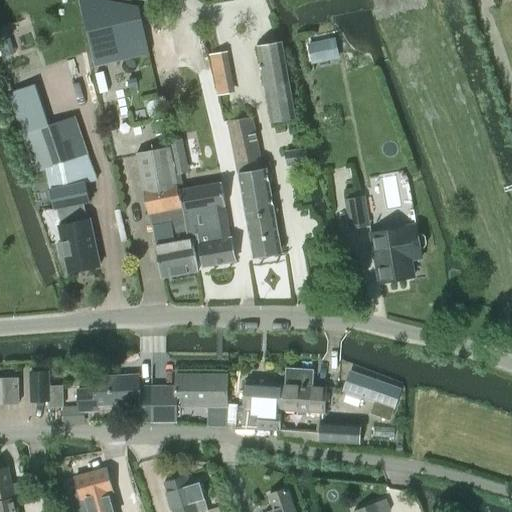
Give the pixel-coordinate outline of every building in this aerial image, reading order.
[(149,54),(138,5),(106,0),(80,0),(95,66),(149,54)] [(9,38),(0,41),(0,51),(2,57),(14,54),(9,38)] [(306,45),(310,65),(337,59),(333,40),(306,45)] [(296,118),(282,41),(256,46),(270,123),(296,118)] [(215,94),(235,90),(225,49),(205,54),(215,94)] [(96,181),(87,156),(75,118),(24,135),(37,173),(46,170),(50,189),(55,210),(58,209),(82,204),(89,202),(85,183),(96,181)] [(252,119),(228,123),(239,174),(253,259),(282,254),(267,170),(262,171),(252,119)] [(152,122),(154,135),(162,134),(159,121),(152,122)] [(169,147),(137,153),(138,161),(148,214),(151,214),(153,226),(163,278),(163,279),(197,272),(192,245),(191,238),(190,232),(187,232),(186,232),(183,220),(176,183),(169,147)] [(307,165),(306,150),(286,153),(288,168),(307,165)] [(221,183),(179,191),(184,219),(187,232),(190,232),(191,238),(198,236),(204,267),(235,261),(232,244),(231,239),(229,239),(224,207),(226,207),(221,183)] [(352,230),(367,228),(363,200),(347,203),(352,230)] [(86,221),(82,204),(58,209),(62,226),(58,227),(62,243),(57,244),(60,258),(65,257),(68,273),(99,266),(89,220),(86,221)] [(411,236),(408,227),(364,237),(375,286),(408,279),(404,262),(416,259),(414,250),(417,249),(419,245),(418,238),(414,236),(411,236)] [(312,387),(313,369),(287,367),(286,386),(285,386),(284,410),(325,413),(327,388),(312,387)] [(48,387),(48,372),(30,373),(31,402),(48,401),(48,407),(62,407),(62,387),(48,387)] [(389,419),(399,390),(381,384),(352,374),(351,377),(348,379),(346,385),(347,388),(346,392),(348,392),(363,397),(378,402),(374,414),(389,419)] [(226,408),(226,376),(175,375),(175,388),(152,388),(152,423),(176,423),(176,407),(226,408)] [(129,423),(152,423),(151,376),(94,379),(95,391),(79,392),(80,407),(80,413),(83,413),(100,412),(99,407),(129,406),(129,423)] [(0,379),(0,404),(18,404),(18,379),(0,379)] [(281,431),(285,385),(245,383),(243,407),(240,407),(239,428),(281,431)] [(80,407),(63,408),(64,413),(64,425),(83,424),(83,413),(80,413),(80,407)] [(362,424),(323,422),(322,442),(361,444),(362,424)] [(8,469),(0,470),(0,498),(13,496),(8,469)] [(107,470),(76,478),(82,501),(86,500),(89,511),(113,511),(109,494),(113,493),(107,470)] [(204,511),(208,511),(200,483),(190,486),(187,477),(164,484),(172,511),(204,511)] [(295,511),(287,489),(269,495),(274,510),(267,511),(295,511)] [(16,511),(14,499),(0,501),(0,511),(16,511)] [(354,511),(388,511),(390,511),(386,500),(354,511)]
